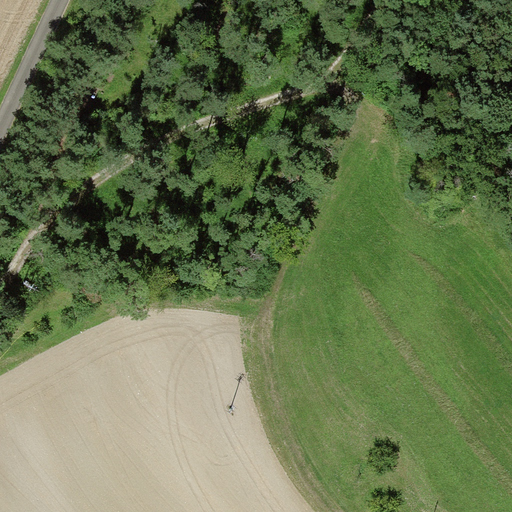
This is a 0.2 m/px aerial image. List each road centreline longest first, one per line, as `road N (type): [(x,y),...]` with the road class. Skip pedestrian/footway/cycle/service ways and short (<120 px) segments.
road 1 (track): [(0,276),(133,172),(326,77),(350,81),(360,90),(283,248),(260,353),(280,427),(330,511)]
road 2 (track): [(3,274),(72,154)]
road 3 (unclassified): [(59,0),(0,125)]
